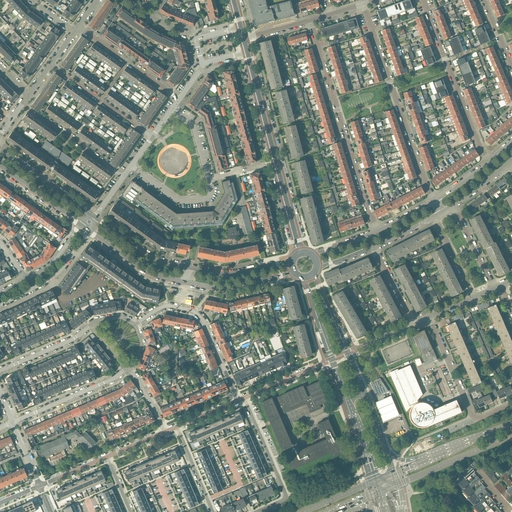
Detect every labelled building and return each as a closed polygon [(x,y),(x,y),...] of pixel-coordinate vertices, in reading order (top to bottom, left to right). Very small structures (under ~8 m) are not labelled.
[(15,9),(22,3),(18,0),(16,0),(11,5),(15,9)] [(72,0),(70,3),(78,9),(81,4),(75,0),(72,0)] [(95,31),(114,4),(111,2),(112,1),(110,0),(106,0),(88,26),(95,31)] [(203,0),(205,4),(208,15),(217,13),(217,12),(218,12),(217,10),(216,9),(215,4),(213,0),(203,0)] [(295,13),(296,13),(296,12),(294,4),(293,0),(249,0),(256,25),(270,22),(296,15),(295,13)] [(307,10),(313,8),(310,0),(307,0),(305,1),(307,10)] [(310,0),(313,8),(319,7),(319,4),(318,0),(317,0),(310,0)] [(410,0),(405,0),(402,2),(405,12),(413,8),(410,0)] [(307,10),(305,1),(294,4),(296,12),(301,11),(301,12),(307,10)] [(397,14),(405,12),(402,2),(394,5),(397,14)] [(467,11),(469,10),(476,7),(474,2),(464,6),(467,11)] [(19,13),(25,7),(22,3),(15,9),(19,13)] [(78,9),(70,3),(67,7),(67,8),(75,13),(78,9)] [(164,15),(184,23),(192,26),(194,21),(196,22),(198,21),(195,8),(186,11),(185,14),(169,8),(164,4),(159,11),(164,15)] [(502,9),(500,4),(499,4),(493,7),(495,12),(502,9)] [(67,8),(67,7),(63,5),(60,9),(64,12),(63,14),(64,14),(64,15),(65,15),(65,16),(68,18),(69,16),(71,18),(75,13),(67,8)] [(389,17),(397,14),(394,5),(385,8),(389,17)] [(23,18),(29,11),(27,9),(25,7),(19,13),(23,18)] [(469,10),(471,15),(478,12),(476,7),(469,10)] [(122,8),(116,15),(118,17),(119,16),(128,23),(127,24),(129,25),(135,17),(133,16),(132,15),(132,14),(131,14),(125,10),(124,9),(122,8)] [(385,8),(382,9),(377,11),(381,20),(389,17),(385,8)] [(436,17),(443,14),(445,14),(443,8),(433,11),(436,17)] [(505,15),(502,9),(495,12),(497,17),(501,16),(502,16),(505,15)] [(28,21),(33,14),(31,12),(29,11),(23,18),(28,21)] [(481,18),(478,12),(471,15),(469,16),(471,22),(474,21),(481,18)] [(217,13),(208,15),(207,15),(209,22),(217,20),(218,20),(219,19),(219,18),(218,17),(217,13)] [(32,25),(38,17),(33,14),(28,21),(32,25)] [(445,20),(443,14),(436,17),(438,23),(445,20)] [(417,24),(425,21),(422,16),(415,18),(417,24)] [(38,17),(32,25),(37,28),(42,21),(38,17)] [(135,17),(129,25),(131,26),(132,25),(136,29),(141,21),(139,19),(135,17)] [(356,18),(348,20),(351,30),(359,28),(356,19),(356,18)] [(481,18),(474,21),(476,26),(483,23),(481,18)] [(204,28),(207,27),(206,25),(203,26),(201,19),(198,19),(200,25),(201,28),(204,27),(204,28)] [(343,33),(351,30),(348,20),(340,23),(343,33)] [(447,25),(445,20),(438,23),(440,28),(447,25)] [(119,21),(117,24),(125,30),(127,28),(119,21)] [(141,21),(136,29),(141,32),(140,33),(142,34),(148,26),(144,23),(141,21)] [(427,27),(425,21),(417,24),(415,25),(417,31),(427,27)] [(335,35),(343,33),(340,23),(331,25),(335,35)] [(440,28),(442,34),(452,30),(450,24),(447,25),(440,28)] [(331,25),(328,26),(323,28),(323,29),(326,38),(335,35),(331,25)] [(48,26),(45,31),(49,33),(56,39),(59,34),(57,32),(59,30),(55,28),(55,29),(54,28),(53,27),(52,29),(48,26)] [(151,28),(150,28),(148,26),(142,34),(144,36),(145,35),(155,41),(155,42),(152,46),(147,42),(145,44),(153,50),(155,48),(154,47),(158,43),(157,43),(162,34),(161,34),(161,35),(159,33),(158,32),(152,29),(152,28),(151,28)] [(474,30),(477,35),(486,31),(484,26),(474,30)] [(429,32),(427,27),(417,31),(419,36),(422,35),(429,32)] [(384,36),(391,34),(389,28),(382,30),(384,36)] [(107,29),(102,36),(107,40),(113,33),(107,29)] [(452,30),(442,34),(444,39),(454,36),(452,30)] [(477,35),(479,40),(488,36),(486,31),(477,35)] [(431,38),(429,32),(422,35),(424,41),(431,38)] [(56,39),(49,33),(45,38),(53,43),(56,39)] [(118,36),(113,33),(107,40),(112,44),(118,36)] [(164,36),(162,34),(157,43),(158,43),(160,44),(160,43),(171,48),(170,49),(171,50),(171,49),(173,49),(176,41),(174,40),(174,39),(173,39),(172,39),(166,37),(166,36),(165,35),(164,36)] [(384,36),(386,42),(393,39),(391,34),(384,36)] [(362,44),(369,41),(367,35),(358,39),(360,45),(362,44)] [(88,41),(81,36),(80,36),(59,66),(58,66),(64,70),(65,69),(67,71),(88,41)] [(123,40),(118,36),(112,44),(117,47),(123,40)] [(448,40),(450,43),(450,45),(460,41),(458,36),(448,40)] [(481,45),(490,41),(491,41),(488,36),(479,40),(481,45)] [(295,43),(294,37),(287,38),(289,45),(295,43)] [(42,42),(50,47),(53,43),(45,38),(42,42)] [(424,41),(426,46),(433,44),(431,38),(424,41)] [(117,47),(120,49),(122,49),(128,40),(127,39),(125,42),(123,40),(117,47)] [(386,42),(388,48),(395,45),(393,39),(386,42)] [(122,49),(126,51),(130,45),(128,44),(130,42),(128,40),(122,49)] [(180,43),(176,41),(173,49),(171,49),(171,50),(166,57),(169,59),(173,52),(175,52),(180,51),(180,52),(185,51),(185,50),(184,50),(184,48),(183,46),(182,46),(182,43),(180,43)] [(265,58),(275,56),(271,41),(261,43),(265,58)] [(362,44),(364,50),(371,47),(369,41),(362,44)] [(450,45),(452,50),(462,46),(460,41),(450,45)] [(39,46),(47,52),(50,47),(42,42),(39,46)] [(93,44),(88,51),(92,55),(97,48),(93,44)] [(130,54),(134,48),(136,46),(134,45),(133,47),(130,45),(126,51),(130,54)] [(330,54),(337,52),(335,45),(328,48),(330,54)] [(388,48),(390,53),(397,51),(395,45),(388,48)] [(44,56),(47,52),(39,46),(36,51),(44,56)] [(430,46),(423,49),(421,50),(423,55),(432,51),(430,46)] [(452,50),(453,53),(454,55),(464,52),(462,46),(452,50)] [(485,49),(488,55),(495,52),(493,46),(485,49)] [(4,57),(11,50),(7,47),(1,53),(4,57)] [(373,53),(371,47),(364,50),(366,55),(373,53)] [(97,48),(92,55),(96,57),(101,50),(97,48)] [(130,54),(134,57),(140,49),(138,48),(136,50),(134,48),(130,54)] [(153,50),(160,55),(164,58),(166,56),(155,48),(153,50)] [(306,57),(314,54),(312,48),(305,50),(306,57)] [(134,57),(138,60),(142,54),(140,52),(141,50),(140,49),(134,57)] [(13,56),(15,54),(11,50),(4,57),(11,64),(15,58),(13,56)] [(96,57),(100,60),(105,53),(101,50),(96,57)] [(33,55),(40,60),(44,56),(36,51),(33,55)] [(178,63),(187,60),(185,51),(180,52),(180,51),(175,52),(173,52),(169,59),(170,60),(173,62),(178,63)] [(399,56),(397,51),(390,53),(392,59),(399,56)] [(423,55),(424,60),(434,57),(432,51),(423,55)] [(330,54),(331,60),(339,57),(337,52),(330,54)] [(498,58),(495,52),(488,55),(490,61),(498,58)] [(100,60),(105,63),(110,56),(105,53),(100,60)] [(138,60),(141,63),(147,54),(146,53),(144,55),(142,54),(138,60)] [(375,58),(373,53),(366,55),(368,61),(375,58)] [(77,64),(84,55),(82,54),(76,63),(77,64)] [(147,54),(141,63),(141,65),(144,67),(150,59),(148,58),(149,56),(147,54)] [(30,59),(37,65),(40,61),(40,60),(33,55),(30,59)] [(105,63),(109,66),(114,59),(110,56),(105,63)] [(279,71),(275,56),(265,58),(269,74),(279,71)] [(392,59),(394,64),(401,62),(399,56),(392,59)] [(426,66),(429,64),(435,62),(436,62),(435,60),(434,57),(424,60),(426,66)] [(456,60),(458,66),(468,62),(466,57),(457,60),(456,60)] [(377,64),(375,58),(368,61),(366,62),(367,67),(377,64)] [(500,63),(498,58),(490,61),(493,66),(500,63)] [(27,64),(34,69),(37,65),(30,59),(27,64)] [(109,66),(113,69),(118,62),(114,59),(109,66)] [(144,67),(149,70),(155,63),(150,59),(144,67)] [(185,72),(188,68),(187,65),(188,65),(187,60),(178,63),(179,65),(177,67),(181,70),(181,69),(185,72)] [(117,73),(122,65),(118,62),(113,69),(117,73)] [(333,65),(335,71),(345,68),(343,62),(341,63),(333,65)] [(394,64),(396,70),(403,67),(401,62),(394,64)] [(470,67),(468,62),(458,66),(460,71),(470,67)] [(149,70),(154,74),(160,67),(155,63),(149,70)] [(502,68),(500,63),(493,66),(495,71),(502,68)] [(23,68),(31,74),(31,73),(34,69),(27,64),(24,68),(23,68)] [(379,69),(377,64),(367,67),(369,73),(372,72),(379,69)] [(23,68),(24,68),(20,65),(16,70),(20,73),(19,74),(20,75),(21,76),(24,78),(25,77),(28,78),(31,74),(23,68)] [(82,69),(77,66),(72,73),(77,76),(82,69)] [(317,66),(310,68),(307,69),(309,74),(319,71),(317,66)] [(154,74),(160,78),(165,70),(160,67),(154,74)] [(181,77),(185,72),(181,69),(181,70),(177,67),(174,72),(181,77)] [(405,74),(403,67),(396,70),(398,76),(402,74),(402,75),(405,74)] [(472,72),(470,67),(460,71),(462,76),(472,72)] [(126,68),(121,75),(125,78),(130,71),(126,68)] [(335,71),(337,76),(344,74),(347,73),(345,68),(335,71)] [(504,74),(502,68),(495,71),(497,77),(504,74)] [(86,72),(82,69),(77,76),(81,79),(86,72)] [(372,72),(374,77),(381,75),(379,69),(372,72)] [(222,73),(224,79),(234,76),(233,72),(233,71),(232,70),(230,70),(230,71),(222,73)] [(38,112),(40,109),(62,78),(60,77),(61,76),(55,71),(54,72),(29,106),(38,112)] [(125,78),(129,81),(134,74),(130,71),(125,78)] [(279,71),(269,74),(273,89),(283,86),(279,71)] [(81,79),(85,82),(90,75),(86,72),(81,79)] [(177,83),(181,77),(174,72),(170,77),(174,79),(173,80),(177,83)] [(474,77),(472,72),(462,76),(464,81),(474,77)] [(177,83),(173,80),(174,79),(170,77),(168,75),(166,73),(165,73),(161,79),(166,82),(173,87),(174,87),(177,83)] [(310,82),(318,79),(316,73),(309,76),(310,82)] [(129,81),(133,84),(138,77),(134,74),(129,81)] [(507,79),(504,74),(497,77),(500,82),(507,79)] [(85,82),(89,85),(94,78),(90,75),(85,82)] [(374,77),(376,84),(379,83),(379,82),(383,81),(381,75),(374,77)] [(211,79),(210,77),(208,76),(206,76),(201,84),(208,89),(208,88),(209,89),(215,93),(216,91),(215,86),(213,85),(212,83),(209,80),(211,79)] [(224,79),(230,99),(239,96),(238,93),(239,92),(238,90),(237,90),(235,80),(235,79),(235,77),(234,77),(234,76),(224,79)] [(133,84),(137,87),(142,80),(138,77),(133,84)] [(466,86),(471,84),(476,82),(474,77),(464,81),(466,86)] [(89,85),(93,88),(98,81),(94,78),(89,85)] [(310,82),(312,87),(320,85),(318,79),(310,82)] [(443,79),(436,82),(433,83),(435,88),(445,84),(443,79)] [(507,79),(500,82),(497,83),(499,89),(509,85),(507,79)] [(137,87),(141,90),(147,83),(142,80),(137,87)] [(347,85),(346,80),(338,82),(340,88),(347,85)] [(93,88),(97,91),(102,84),(98,81),(93,88)] [(65,83),(60,90),(63,91),(65,93),(70,86),(65,83)] [(141,90),(146,93),(151,86),(147,83),(141,90)] [(97,91),(102,94),(107,87),(102,84),(97,91)] [(209,89),(208,89),(201,84),(198,88),(201,91),(204,94),(207,91),(208,91),(209,89)] [(446,88),(445,84),(435,88),(437,93),(446,90),(445,88),(446,88)] [(4,95),(11,89),(7,85),(0,92),(4,95)] [(312,87),(314,93),(321,91),(320,85),(312,87)] [(499,89),(502,94),(511,90),(509,85),(499,89)] [(65,93),(69,96),(74,89),(70,86),(65,93)] [(150,96),(155,89),(151,86),(146,93),(150,96)] [(464,90),(466,96),(473,93),(471,87),(464,90)] [(201,99),(204,94),(201,91),(198,88),(194,94),(201,99)] [(437,93),(434,94),(436,99),(449,95),(446,88),(445,88),(446,90),(437,93)] [(7,99),(15,92),(14,92),(11,89),(4,95),(7,99)] [(78,92),(74,89),(69,96),(73,99),(78,92)] [(110,89),(105,96),(109,99),(114,93),(110,89)] [(406,99),(413,96),(416,96),(413,89),(408,91),(408,92),(404,93),(406,99)] [(280,108),(290,105),(286,90),(276,93),(280,108)] [(502,94),(504,100),(511,96),(511,91),(511,90),(502,94)] [(15,92),(7,99),(11,103),(12,102),(13,101),(14,101),(17,99),(16,98),(18,96),(18,95),(15,92)] [(48,102),(50,103),(57,93),(55,92),(48,102)] [(73,99),(77,102),(82,95),(78,92),(73,99)] [(168,98),(160,92),(139,122),(141,123),(140,124),(146,129),(146,128),(159,110),(168,98)] [(466,96),(468,101),(478,98),(476,92),(473,93),(466,96)] [(118,96),(114,93),(109,99),(113,102),(118,96)] [(194,94),(190,99),(193,102),(194,101),(197,104),(201,99),(194,94)] [(455,100),(453,94),(443,98),(445,104),(455,100)] [(86,98),(82,95),(77,102),(81,105),(86,98)] [(123,99),(118,96),(113,102),(118,105),(123,99)] [(230,99),(235,119),(244,116),(243,113),(244,112),(243,110),(242,110),(239,96),(230,99)] [(415,102),(413,96),(406,99),(408,105),(415,102)] [(90,101),(86,98),(81,105),(85,108),(90,101)] [(480,103),(478,98),(468,101),(470,107),(480,103)] [(118,105),(122,108),(127,101),(123,99),(118,105)] [(187,105),(194,110),(196,108),(195,107),(197,104),(194,101),(193,102),(190,99),(187,103),(187,105)] [(457,106),(455,100),(445,104),(447,110),(457,106)] [(90,111),(95,104),(90,101),(85,108),(90,111)] [(122,108),(126,111),(131,104),(127,101),(122,108)] [(327,108),(325,102),(317,104),(319,110),(327,108)] [(417,108),(415,102),(408,105),(410,111),(417,108)] [(470,107),(472,112),(482,109),(480,103),(470,107)] [(54,107),(50,104),(45,111),(49,114),(54,107)] [(126,111),(130,114),(135,107),(131,104),(126,111)] [(290,105),(280,108),(284,123),(294,121),(290,105)] [(98,106),(93,113),(97,116),(102,109),(98,106)] [(198,113),(202,116),(206,110),(208,107),(206,106),(205,108),(202,107),(198,113)] [(459,111),(457,106),(447,110),(450,115),(459,111)] [(49,114),(53,117),(58,110),(54,107),(49,114)] [(139,111),(135,107),(130,114),(135,118),(139,111)] [(410,111),(412,116),(419,113),(417,108),(410,111)] [(97,116),(102,119),(107,112),(102,109),(97,116)] [(389,110),(386,111),(388,118),(395,115),(393,109),(389,111),(389,110)] [(474,118),(482,115),(484,114),(482,109),(472,112),(474,118)] [(63,113),(58,110),(53,117),(58,120),(63,113)] [(204,119),(211,117),(210,112),(206,110),(202,116),(204,117),(204,119)] [(22,120),(40,133),(51,141),(53,139),(54,139),(58,134),(58,133),(40,120),(27,111),(27,113),(22,120)] [(450,115),(452,121),(461,117),(459,111),(450,115)] [(111,115),(107,112),(102,119),(106,122),(111,115)] [(67,116),(63,113),(58,120),(62,123),(67,116)] [(412,116),(414,122),(424,118),(422,113),(419,113),(412,116)] [(115,118),(111,115),(106,122),(110,125),(115,118)] [(397,121),(395,115),(388,118),(390,123),(397,121)] [(484,121),(482,115),(474,118),(477,123),(484,121)] [(62,123),(66,126),(71,119),(67,116),(62,123)] [(237,139),(250,136),(249,136),(246,122),(246,121),(246,119),(245,119),(244,116),(235,119),(240,138),(237,139)] [(463,122),(461,117),(452,121),(454,126),(463,122)] [(119,121),(115,118),(110,125),(114,128),(119,121)] [(414,122),(416,127),(425,124),(424,118),(414,122)] [(66,126),(70,129),(75,122),(71,119),(66,126)] [(363,126),(360,119),(355,120),(355,121),(351,122),(353,129),(363,126)] [(508,130),(511,126),(511,124),(507,120),(503,124),(508,130)] [(123,124),(119,121),(114,128),(118,131),(123,124)] [(399,126),(397,121),(390,123),(392,129),(399,126)] [(484,121),(477,123),(479,129),(486,126),(484,121)] [(74,132),(79,125),(75,122),(70,129),(74,132)] [(466,128),(463,122),(454,126),(456,132),(466,128)] [(118,131),(123,134),(128,127),(123,124),(118,131)] [(416,127),(418,133),(425,130),(427,129),(425,124),(416,127)] [(504,134),(508,130),(503,124),(499,128),(504,134)] [(300,140),(296,125),(286,128),(290,143),(300,140)] [(214,126),(207,128),(208,134),(217,132),(215,126),(214,126)] [(353,129),(354,134),(364,131),(363,126),(353,129)] [(401,132),(399,126),(392,129),(394,135),(401,132)] [(83,128),(77,135),(82,138),(87,131),(83,128)] [(468,133),(466,128),(456,132),(458,137),(460,136),(468,133)] [(499,138),(504,134),(499,128),(494,132),(499,138)] [(23,134),(30,139),(32,136),(28,133),(30,131),(26,129),(25,131),(25,132),(23,134)] [(133,129),(109,163),(117,169),(126,156),(142,134),(136,130),(135,131),(133,129)] [(425,130),(418,133),(420,138),(427,136),(425,130)] [(82,138),(86,141),(91,134),(87,131),(82,138)] [(354,134),(356,140),(366,137),(364,131),(354,134)] [(34,158),(40,162),(46,167),(58,176),(93,201),(98,194),(95,192),(65,170),(45,156),(23,140),(25,136),(23,135),(21,138),(12,132),(7,139),(13,143),(13,145),(17,148),(18,146),(30,155),(29,156),(33,159),(34,158)] [(219,138),(217,132),(208,134),(210,140),(219,138)] [(403,138),(401,132),(394,135),(396,140),(403,138)] [(494,132),(490,136),(495,142),(499,138),(494,132)] [(460,136),(463,141),(470,139),(468,133),(460,136)] [(86,141),(90,144),(95,137),(91,134),(86,141)] [(250,136),(237,139),(239,145),(242,145),(246,158),(254,156),(255,155),(255,154),(255,152),(254,152),(251,142),(252,141),(251,139),(250,139),(250,136)] [(328,138),(325,139),(327,144),(327,145),(330,144),(337,142),(335,136),(328,138)] [(427,136),(420,138),(421,144),(429,141),(427,136)] [(495,142),(490,136),(486,140),(491,146),(495,142)] [(90,144),(94,147),(99,140),(95,137),(90,144)] [(356,140),(358,146),(368,143),(366,137),(356,140)] [(210,140),(212,147),(220,144),(219,138),(210,140)] [(405,143),(403,138),(396,140),(398,146),(405,143)] [(123,140),(121,139),(114,149),(116,150),(123,140)] [(94,147),(98,150),(103,143),(99,140),(94,147)] [(300,140),(290,143),(294,159),(304,156),(300,140)] [(72,160),(49,143),(49,144),(45,141),(41,147),(42,148),(40,149),(46,154),(45,156),(65,170),(72,160)] [(335,150),(343,148),(341,142),(333,144),(335,150)] [(108,146),(103,143),(98,150),(103,153),(108,146)] [(358,146),(360,151),(367,149),(369,148),(368,143),(358,146)] [(407,149),(405,143),(398,146),(400,151),(407,149)] [(222,150),(220,144),(212,147),(213,152),(222,150)] [(421,154),(429,151),(431,151),(429,145),(419,148),(421,154)] [(112,149),(108,146),(103,153),(107,156),(112,149)] [(344,154),(343,148),(335,150),(332,151),(334,157),(337,156),(344,154)] [(369,155),(367,149),(360,151),(361,157),(369,155)] [(409,154),(407,149),(400,151),(402,157),(409,154)] [(475,149),(470,153),(474,159),(479,156),(475,149)] [(213,152),(215,158),(223,156),(222,150),(213,152)] [(421,154),(423,159),(431,157),(429,151),(421,154)] [(82,153),(77,160),(82,163),(87,156),(82,153)] [(470,153),(465,156),(469,162),(474,159),(470,153)] [(361,157),(363,163),(373,160),(371,154),(369,155),(361,157)] [(411,160),(409,154),(402,157),(404,162),(411,160)] [(82,163),(86,166),(91,159),(87,156),(82,163)] [(244,158),(246,164),(254,162),(255,162),(256,162),(256,161),(256,160),(255,160),(254,156),(246,158),(244,158)] [(465,166),(469,162),(465,156),(460,160),(465,166)] [(423,159),(425,165),(433,163),(431,157),(423,159)] [(86,166),(90,169),(95,162),(91,159),(86,166)] [(339,161),(340,167),(348,165),(346,159),(339,161)] [(299,178),(309,176),(305,160),(295,163),(299,178)] [(373,160),(363,163),(365,168),(375,165),(373,160)] [(413,165),(411,160),(404,162),(401,163),(403,169),(413,165)] [(460,169),(465,166),(460,160),(455,163),(460,169)] [(99,165),(95,162),(90,169),(94,172),(99,165)] [(433,163),(425,165),(427,171),(435,168),(433,163)] [(455,173),(460,169),(455,163),(450,166),(455,173)] [(94,172),(98,175),(103,168),(99,165),(94,172)] [(348,165),(340,167),(337,168),(339,174),(342,173),(350,170),(348,165)] [(415,171),(413,165),(403,169),(405,174),(408,174),(415,171)] [(450,176),(455,173),(450,166),(446,170),(450,176)] [(98,175),(102,178),(107,171),(103,168),(98,175)] [(364,178),(374,175),(372,169),(362,172),(364,178)] [(445,180),(450,176),(446,170),(441,173),(445,180)] [(104,184),(112,174),(107,171),(102,178),(104,179),(101,182),(104,184)] [(408,174),(410,179),(417,177),(415,171),(408,174)] [(250,174),(255,194),(264,192),(264,189),(264,188),(264,186),(263,186),(260,174),(260,173),(260,172),(259,172),(258,172),(257,172),(250,174)] [(440,183),(445,180),(441,173),(436,176),(440,183)] [(364,178),(366,184),(376,181),(374,175),(364,178)] [(309,176),(299,178),(303,194),(313,191),(309,176)] [(344,178),(346,184),(353,182),(351,176),(344,178)] [(440,183),(436,176),(431,180),(436,186),(440,183)] [(508,183),(505,178),(496,185),(500,189),(508,183)] [(144,190),(144,189),(131,180),(120,196),(125,199),(132,204),(136,198),(137,199),(144,190)] [(224,193),(213,210),(212,211),(176,214),(144,190),(137,199),(172,225),(219,222),(234,199),(229,180),(226,181),(221,182),(224,193)] [(366,184),(368,190),(378,187),(376,181),(366,184)] [(346,184),(347,190),(355,187),(353,182),(346,184)] [(500,189),(496,185),(488,192),(491,196),(500,189)] [(421,186),(416,189),(419,196),(425,193),(421,186)] [(356,193),(355,187),(347,190),(344,191),(346,196),(356,193)] [(368,190),(370,195),(377,193),(379,192),(378,187),(368,190)] [(2,196),(6,199),(12,192),(9,190),(10,189),(7,188),(2,196)] [(416,189),(411,192),(414,199),(419,196),(416,189)] [(17,194),(14,193),(12,192),(6,199),(11,202),(17,194)] [(255,194),(251,195),(253,201),(246,203),(248,210),(250,217),(252,216),(250,208),(254,207),(255,210),(259,209),(260,214),(269,212),(269,209),(269,208),(269,206),(268,205),(264,192),(255,194)] [(411,192),(405,195),(409,202),(414,199),(411,192)] [(358,199),(356,193),(346,196),(348,202),(351,201),(358,199)] [(19,196),(17,194),(11,202),(16,206),(21,199),(19,197),(19,196)] [(484,194),(475,201),(479,205),(487,199),(484,194)] [(404,204),(409,202),(405,195),(400,197),(404,204)] [(306,214),(316,211),(312,196),(302,199),(306,214)] [(400,197),(395,200),(399,207),(404,204),(400,197)] [(25,200),(24,200),(23,200),(21,199),(16,206),(20,209),(26,202),(25,201),(25,200)] [(393,210),(399,207),(395,200),(390,203),(389,201),(393,210)] [(134,209),(123,201),(121,203),(132,212),(134,209)] [(388,212),(393,210),(389,201),(384,204),(388,212)] [(466,207),(470,212),(479,205),(475,201),(466,207)] [(29,203),(28,202),(27,203),(26,203),(21,210),(26,213),(31,206),(29,204),(29,203)] [(383,215),(388,212),(384,204),(383,204),(384,206),(379,208),(383,215)] [(162,249),(176,252),(178,244),(164,241),(114,205),(109,212),(162,249)] [(26,213),(30,216),(36,208),(34,207),(33,207),(31,206),(26,213)] [(30,216),(35,220),(40,213),(38,211),(38,210),(36,208),(30,216)] [(377,218),(383,215),(379,208),(374,211),(377,218)] [(149,220),(136,211),(134,213),(139,217),(137,220),(140,222),(142,219),(148,223),(149,220)] [(306,214),(310,229),(320,227),(316,211),(306,214)] [(260,214),(266,234),(275,231),(271,218),(272,217),(271,215),(270,214),(269,212),(260,214)] [(35,220),(39,223),(45,215),(43,213),(42,214),(40,213),(35,220)] [(39,223),(40,223),(44,226),(49,219),(47,217),(47,216),(45,215),(39,223)] [(355,217),(359,226),(365,224),(362,215),(355,217)] [(477,234),(487,230),(480,215),(470,220),(477,234)] [(355,217),(350,219),(352,228),(359,226),(355,217)] [(49,219),(44,226),(49,229),(54,222),(52,220),(51,220),(49,219)] [(347,230),(352,228),(350,219),(344,221),(347,230)] [(347,230),(344,221),(337,223),(341,232),(347,230)] [(1,228),(4,231),(9,224),(8,223),(8,224),(5,222),(1,228)] [(49,229),(53,233),(58,226),(56,224),(56,223),(54,222),(49,229)] [(4,231),(8,233),(13,226),(14,226),(10,223),(9,224),(4,231)] [(163,230),(153,223),(151,225),(161,232),(163,230)] [(13,226),(8,233),(12,236),(17,230),(18,228),(15,225),(14,227),(13,226)] [(53,233),(58,236),(63,228),(61,226),(60,227),(58,226),(53,233)] [(239,236),(238,231),(236,232),(235,227),(227,229),(228,234),(226,234),(227,239),(232,238),(232,239),(235,239),(235,237),(239,236)] [(320,227),(310,229),(314,244),(324,242),(320,227)] [(61,240),(68,231),(63,228),(58,236),(60,238),(59,239),(61,240)] [(416,237),(420,246),(434,239),(430,230),(416,237)] [(493,244),(493,243),(487,230),(477,234),(484,248),(486,247),(493,244)] [(267,241),(276,238),(277,237),(276,235),(275,235),(275,232),(266,235),(267,241)] [(35,233),(32,237),(30,240),(32,242),(29,245),(31,247),(39,235),(35,233)] [(8,242),(11,246),(20,240),(17,236),(8,242)] [(406,253),(420,246),(416,237),(402,244),(406,253)] [(20,240),(11,246),(14,250),(21,245),(22,244),(23,243),(24,242),(21,238),(20,240)] [(267,241),(269,246),(278,244),(278,243),(278,241),(277,241),(276,238),(267,241)] [(52,253),(56,248),(48,243),(45,247),(52,253)] [(486,247),(493,261),(502,257),(495,243),(493,243),(493,244),(486,247)] [(14,250),(16,254),(23,249),(25,248),(22,244),(21,245),(14,250)] [(188,251),(189,246),(178,244),(176,252),(185,254),(185,250),(188,251)] [(278,244),(269,246),(270,252),(276,250),(276,251),(279,250),(279,249),(280,249),(279,246),(278,246),(278,244)] [(406,253),(402,244),(388,251),(392,260),(406,253)] [(19,258),(24,255),(25,254),(28,252),(27,252),(30,248),(26,246),(25,248),(23,249),(16,254),(19,258)] [(159,294),(159,290),(145,287),(88,246),(80,257),(81,257),(91,266),(96,269),(96,268),(108,277),(107,277),(108,277),(119,285),(119,286),(120,285),(131,294),(140,300),(142,300),(142,301),(143,300),(157,303),(158,296),(159,296),(159,294)] [(257,246),(251,247),(241,249),(243,258),(249,256),(249,257),(252,256),(258,255),(257,247),(257,246)] [(45,247),(42,252),(49,257),(52,253),(45,247)] [(199,247),(197,257),(203,258),(206,259),(206,258),(212,259),(214,250),(199,247)] [(241,249),(226,252),(228,261),(234,260),(235,260),(237,259),(243,258),(241,249)] [(439,268),(448,263),(441,249),(432,253),(439,268)] [(228,261),(226,252),(224,253),(224,252),(214,250),(212,259),(218,261),(221,262),(221,261),(224,262),(228,261)] [(47,261),(49,257),(42,252),(42,253),(40,255),(44,262),(47,261)] [(29,270),(31,269),(27,261),(25,258),(26,257),(24,255),(19,258),(27,270),(28,270),(28,271),(29,270)] [(40,255),(38,256),(38,255),(35,257),(40,265),(44,262),(40,255)] [(36,267),(40,265),(35,257),(33,258),(31,259),(36,267)] [(76,263),(59,286),(70,294),(77,284),(78,285),(79,283),(81,280),(80,280),(85,273),(86,273),(88,271),(91,266),(81,257),(77,263),(76,262),(76,263)] [(502,257),(493,261),(500,275),(509,271),(502,257)] [(354,264),(358,274),(373,268),(372,268),(369,258),(354,264)] [(31,269),(36,267),(31,259),(29,260),(27,261),(31,269)] [(455,277),(448,263),(439,268),(446,282),(455,277)] [(354,264),(340,271),(344,280),(358,274),(354,264)] [(403,283),(412,279),(404,265),(395,269),(403,283)] [(372,268),(373,268),(374,272),(361,277),(362,279),(378,273),(375,267),(372,268)] [(344,280),(340,271),(339,269),(325,275),(328,284),(343,278),(344,280)] [(6,281),(13,277),(11,274),(10,275),(7,270),(2,273),(6,281)] [(387,290),(379,276),(370,280),(378,294),(387,290)] [(455,277),(446,282),(453,296),(462,291),(455,277)] [(403,283),(410,297),(419,293),(412,279),(403,283)] [(287,304),(297,301),(293,286),(283,288),(287,304)] [(52,290),(47,293),(51,301),(56,298),(52,290)] [(378,294),(383,304),(385,308),(394,303),(387,290),(378,294)] [(338,304),(342,310),(351,305),(342,291),(334,296),(338,304)] [(46,303),(51,301),(47,293),(42,295),(46,303)] [(410,297),(414,304),(418,311),(427,306),(426,304),(419,293),(410,297)] [(271,305),(268,294),(266,295),(265,294),(263,294),(263,295),(265,304),(268,303),(268,306),(271,305)] [(37,297),(40,303),(41,305),(46,303),(42,295),(37,298),(37,297)] [(37,297),(32,300),(36,308),(41,305),(40,303),(37,297)] [(247,308),(253,307),(252,298),(248,299),(248,298),(245,298),(245,299),(246,304),(247,308)] [(216,301),(206,299),(206,300),(205,300),(205,303),(204,302),(202,304),(202,305),(202,306),(202,309),(204,309),(203,310),(208,311),(209,310),(214,311),(216,302),(216,301)] [(31,310),(36,308),(32,300),(27,302),(31,310)] [(287,304),(291,319),(301,316),(297,304),(297,301),(287,304)] [(477,306),(480,312),(488,308),(492,306),(490,301),(482,304),(477,306)] [(27,302),(22,305),(26,312),(31,310),(27,302)] [(124,311),(129,314),(134,306),(129,303),(124,311)] [(401,317),(394,303),(385,308),(392,322),(401,317)] [(493,306),(492,306),(488,308),(494,323),(503,320),(496,305),(497,305),(496,304),(493,306)] [(22,305),(18,307),(21,315),(26,312),(22,305)] [(358,318),(351,305),(342,310),(346,317),(349,323),(358,318)] [(134,306),(129,314),(134,316),(138,309),(134,306)] [(16,317),(21,315),(18,307),(13,309),(16,317)] [(11,319),(16,317),(13,309),(8,311),(11,319)] [(86,309),(81,313),(87,319),(91,316),(89,313),(90,312),(88,309),(87,310),(86,309)] [(3,313),(7,324),(12,322),(11,319),(8,311),(3,313)] [(82,323),(87,319),(81,313),(77,316),(82,323)] [(464,319),(462,313),(449,318),(451,324),(456,322),(458,326),(466,323),(464,318),(464,319)] [(77,316),(73,319),(78,326),(82,323),(77,316)] [(358,318),(349,323),(358,337),(366,332),(358,318)] [(73,319),(68,323),(74,329),(78,326),(73,319)] [(188,320),(187,320),(185,328),(191,330),(192,327),(195,328),(196,322),(193,322),(193,321),(191,321),(191,320),(188,319),(188,320)] [(158,329),(158,328),(155,320),(150,322),(153,329),(154,330),(155,332),(155,333),(159,332),(158,329)] [(509,334),(506,328),(503,320),(494,323),(501,338),(509,334)] [(218,321),(210,324),(212,330),(220,326),(219,324),(218,321)] [(448,326),(451,334),(454,341),(462,337),(456,322),(451,324),(447,326),(448,326)] [(59,333),(63,331),(64,331),(61,326),(60,323),(55,325),(59,333)] [(63,331),(64,334),(70,331),(66,323),(61,326),(64,331),(63,331)] [(297,342),(307,339),(302,324),(293,327),(297,342)] [(55,325),(50,328),(54,335),(59,333),(55,325)] [(212,330),(215,335),(222,332),(220,326),(212,330)] [(50,328),(45,330),(49,338),(54,335),(50,328)] [(203,334),(201,329),(193,332),(196,338),(203,334)] [(45,330),(40,332),(44,340),(49,338),(45,330)] [(416,343),(421,355),(424,363),(432,359),(433,362),(437,360),(433,350),(425,330),(412,335),(412,336),(409,337),(412,344),(416,343)] [(39,342),(40,342),(44,340),(40,332),(35,334),(39,342)] [(144,336),(146,340),(154,337),(153,337),(152,335),(155,334),(155,333),(155,332),(144,336)] [(215,335),(217,340),(225,337),(222,332),(215,335)] [(35,334),(30,336),(34,344),(39,342),(35,334)] [(196,338),(198,343),(206,340),(203,334),(196,338)] [(501,338),(505,347),(507,353),(511,350),(511,341),(509,334),(501,338)] [(29,346),(34,344),(30,336),(25,338),(29,346)] [(146,340),(147,345),(150,344),(151,346),(156,345),(154,340),(155,340),(154,337),(146,340)] [(217,340),(217,341),(219,346),(227,342),(225,337),(217,340)] [(454,341),(457,347),(460,355),(469,352),(462,337),(454,341)] [(24,348),(29,346),(25,338),(20,340),(24,348)] [(307,339),(297,342),(301,357),(311,355),(307,339)] [(19,350),(24,348),(20,340),(15,343),(16,345),(19,350)] [(84,346),(88,350),(95,345),(95,344),(91,340),(88,343),(87,341),(85,343),(86,345),(84,346)] [(198,343),(200,348),(208,345),(206,340),(198,343)] [(219,346),(222,351),(229,348),(227,342),(219,346)] [(88,350),(91,354),(100,347),(97,343),(95,344),(95,345),(88,350)] [(16,345),(11,347),(15,355),(20,353),(19,350),(16,345)] [(200,348),(203,354),(210,350),(208,345),(200,348)] [(71,348),(72,351),(74,356),(75,356),(80,354),(76,346),(71,348)] [(147,346),(145,350),(156,356),(157,353),(156,353),(157,351),(154,349),(147,346)] [(91,354),(95,358),(103,351),(100,347),(91,354)] [(222,351),(224,356),(232,353),(229,348),(222,351)] [(286,350),(289,356),(297,352),(296,351),(293,352),(291,348),(286,350)] [(145,350),(143,354),(154,360),(156,356),(145,350)] [(203,354),(205,359),(213,356),(210,350),(203,354)] [(72,351),(67,353),(70,361),(76,358),(75,356),(74,356),(72,351)] [(107,355),(103,351),(95,358),(98,362),(107,355)] [(224,356),(226,362),(236,357),(234,352),(232,353),(224,356)] [(460,355),(463,362),(467,370),(475,367),(469,352),(460,355)] [(65,363),(70,361),(67,353),(62,355),(65,363)] [(282,353),(276,355),(281,366),(281,367),(282,367),(283,366),(286,365),(286,364),(287,363),(282,353)] [(143,354),(141,359),(149,363),(152,364),(153,364),(154,360),(143,354)] [(60,365),(65,363),(62,355),(57,357),(60,365)] [(98,362),(102,367),(108,361),(109,361),(111,360),(107,355),(98,362)] [(271,357),(275,368),(276,368),(279,367),(281,366),(276,355),(271,357)] [(205,359),(207,364),(215,361),(213,356),(205,359)] [(55,367),(60,365),(57,357),(52,359),(55,367)] [(265,360),(266,361),(270,371),(270,370),(272,370),(275,368),(271,357),(265,360)] [(51,369),(55,367),(52,359),(47,361),(51,369)] [(141,359),(139,363),(147,367),(146,366),(147,364),(148,365),(149,363),(141,359)] [(46,371),(51,369),(47,361),(42,363),(46,371)] [(102,367),(105,371),(107,370),(108,371),(110,369),(109,368),(112,366),(109,361),(108,361),(102,367)] [(207,364),(210,370),(217,367),(215,361),(207,364)] [(264,362),(261,364),(265,373),(268,371),(270,371),(266,361),(264,362)] [(260,362),(254,364),(259,375),(261,374),(264,373),(265,373),(261,364),(261,363),(260,362)] [(42,363),(37,366),(41,373),(46,371),(42,363)] [(254,364),(249,367),(253,377),(257,376),(259,375),(254,364)] [(406,412),(411,407),(412,408),(412,409),(411,410),(411,411),(411,412),(410,413),(410,414),(410,415),(410,416),(411,417),(411,418),(411,419),(412,420),(412,421),(413,422),(414,423),(414,424),(415,424),(416,425),(417,426),(418,426),(419,426),(420,427),(421,427),(422,427),(423,427),(424,427),(425,427),(426,426),(427,426),(428,427),(462,412),(457,400),(455,401),(434,409),(433,409),(433,408),(432,407),(432,406),(431,405),(430,405),(429,404),(428,403),(427,403),(426,403),(425,402),(424,402),(423,402),(422,402),(421,402),(420,402),(419,403),(418,403),(417,400),(423,395),(410,365),(398,370),(398,369),(389,373),(406,412)] [(37,366),(32,368),(36,376),(41,373),(37,366)] [(174,372),(169,375),(170,376),(175,373),(177,371),(177,366),(173,369),(174,372)] [(28,370),(27,367),(21,370),(25,378),(30,376),(30,375),(27,370),(28,370)] [(249,367),(243,369),(248,380),(250,379),(253,377),(249,367)] [(481,382),(479,376),(475,367),(467,370),(473,385),(473,386),(476,384),(476,385),(477,384),(481,382)] [(36,376),(32,368),(28,370),(27,370),(30,375),(30,376),(31,378),(36,376)] [(220,373),(218,368),(210,371),(212,377),(220,373)] [(243,369),(238,371),(243,382),(246,381),(248,380),(243,369)] [(85,381),(90,378),(87,373),(88,373),(87,370),(81,373),(85,381)] [(141,376),(143,380),(144,381),(150,377),(149,375),(153,373),(152,370),(152,371),(148,373),(141,376)] [(90,378),(91,381),(96,378),(93,371),(88,373),(87,373),(90,378)] [(238,371),(232,374),(233,376),(233,377),(234,379),(234,380),(237,385),(237,384),(238,385),(241,384),(242,383),(243,383),(243,382),(238,371)] [(81,373),(76,375),(80,383),(85,381),(81,373)] [(8,384),(16,381),(14,375),(6,379),(8,384)] [(76,375),(72,377),(75,385),(80,383),(76,375)] [(144,381),(146,385),(157,378),(156,376),(152,379),(150,377),(144,381)] [(72,377),(67,379),(70,387),(75,385),(72,377)] [(146,385),(148,388),(149,389),(155,385),(161,381),(159,377),(157,378),(146,385)] [(389,391),(382,381),(380,378),(371,383),(377,396),(388,391),(389,391)] [(67,379),(62,381),(65,389),(70,387),(67,379)] [(131,380),(126,384),(131,390),(132,391),(134,389),(137,394),(135,395),(138,399),(142,397),(136,388),(134,383),(131,380)] [(18,386),(16,381),(8,384),(6,385),(8,390),(18,386)] [(62,381),(57,383),(60,392),(65,389),(62,381)] [(227,389),(223,381),(215,384),(219,393),(219,392),(220,393),(222,392),(222,391),(227,389)] [(319,405),(321,404),(327,401),(318,381),(307,386),(307,387),(304,388),(302,386),(282,394),(283,395),(272,400),(271,398),(261,402),(263,408),(263,407),(281,449),(284,448),(287,456),(286,457),(291,469),(298,466),(305,463),(305,462),(310,460),(310,461),(310,460),(317,458),(317,457),(324,455),(324,454),(331,452),(333,456),(341,452),(342,452),(336,440),(335,441),(333,437),(335,436),(327,419),(327,420),(318,424),(318,423),(317,423),(321,431),(323,431),(326,439),(299,451),(296,443),(293,444),(291,444),(273,403),(278,401),(282,412),(305,402),(310,413),(321,408),(319,405)] [(57,383),(52,385),(55,393),(60,391),(60,392),(57,383)] [(123,387),(128,392),(129,394),(133,392),(132,391),(131,390),(126,384),(123,387)] [(215,384),(207,388),(211,396),(212,396),(214,395),(219,393),(215,384)] [(50,395),(55,393),(52,385),(47,388),(50,395)] [(149,389),(151,393),(160,388),(159,385),(156,387),(155,385),(149,389)] [(20,391),(18,386),(8,390),(10,395),(20,391)] [(120,389),(123,396),(124,395),(128,392),(123,387),(120,389)] [(45,398),(50,395),(47,388),(42,390),(45,398)] [(151,393),(153,397),(160,393),(159,391),(161,390),(160,388),(151,393)] [(207,388),(199,391),(203,399),(204,399),(204,400),(206,399),(206,398),(211,396),(207,388)] [(507,396),(504,389),(497,392),(500,399),(507,396)] [(42,390),(37,392),(38,394),(40,400),(45,398),(42,390)] [(10,395),(12,400),(23,396),(20,391),(10,395)] [(199,391),(192,394),(195,403),(198,402),(198,401),(203,399),(199,391)] [(33,396),(36,404),(41,402),(40,400),(38,394),(33,396)] [(184,398),(187,406),(192,404),(193,404),(195,403),(192,394),(184,398)] [(378,396),(380,400),(376,402),(384,422),(388,420),(400,416),(391,395),(385,398),(384,394),(378,396)] [(483,398),(486,404),(486,405),(493,402),(490,395),(483,398)] [(15,405),(17,404),(25,400),(23,396),(12,400),(15,405)] [(102,405),(101,404),(99,398),(95,400),(98,407),(99,411),(103,409),(102,405)] [(176,401),(179,410),(184,407),(185,408),(187,407),(187,406),(184,398),(176,401)] [(486,405),(486,404),(483,398),(477,401),(476,399),(473,400),(475,406),(478,405),(479,407),(486,405)] [(27,406),(26,404),(25,400),(17,404),(19,409),(27,406)] [(176,401),(168,405),(171,413),(176,411),(177,411),(179,411),(179,410),(176,401)] [(94,409),(92,404),(91,402),(87,404),(89,410),(91,413),(95,411),(94,409)] [(168,405),(160,408),(163,416),(168,414),(169,415),(171,414),(171,413),(168,405)] [(78,407),(74,409),(77,416),(78,418),(82,416),(81,414),(78,407)] [(146,424),(147,424),(149,423),(149,422),(154,420),(150,410),(145,413),(146,414),(142,416),(146,424)] [(239,412),(234,414),(238,424),(239,427),(244,425),(242,419),(243,418),(242,415),(240,416),(239,412)] [(234,414),(228,416),(233,427),(238,424),(239,427),(238,424),(234,414)] [(58,416),(54,418),(57,426),(58,427),(62,425),(58,416)] [(142,416),(137,418),(141,426),(142,426),(144,426),(144,425),(146,424),(142,416)] [(228,416),(224,418),(228,429),(229,428),(233,427),(228,416)] [(137,418),(132,420),(136,428),(137,429),(138,428),(139,427),(141,426),(137,418)] [(224,418),(219,421),(222,429),(227,427),(228,429),(224,418)] [(132,420),(127,423),(130,430),(131,430),(132,431),(133,430),(133,429),(136,428),(132,420)] [(45,421),(41,423),(44,430),(45,432),(49,430),(48,428),(45,421)] [(219,421),(213,423),(218,433),(218,432),(217,431),(222,429),(219,421)] [(122,425),(125,433),(126,433),(128,432),(128,431),(130,430),(127,423),(122,425)] [(213,423),(209,425),(213,435),(218,433),(213,423)] [(122,425),(116,427),(120,435),(121,435),(123,435),(123,434),(125,433),(122,425)] [(209,425),(204,427),(208,437),(213,435),(209,425)] [(116,427),(111,429),(115,437),(116,438),(118,437),(118,436),(120,435),(116,427)] [(204,427),(199,429),(203,439),(208,437),(204,427)] [(35,444),(33,437),(29,428),(24,430),(31,446),(35,444)] [(106,432),(109,440),(110,439),(111,440),(112,439),(112,438),(115,437),(111,429),(106,432)] [(199,429),(194,431),(198,441),(201,440),(203,439),(199,429)] [(249,435),(247,430),(238,434),(240,439),(249,435)] [(42,450),(38,451),(41,458),(45,456),(45,457),(45,456),(52,453),(53,453),(60,450),(61,453),(50,458),(51,460),(49,462),(51,467),(68,460),(63,448),(67,446),(68,447),(68,446),(65,440),(67,439),(67,440),(68,440),(68,438),(71,437),(72,438),(72,437),(74,436),(81,443),(81,444),(82,442),(83,443),(88,448),(88,449),(95,442),(94,442),(85,433),(85,432),(81,436),(81,435),(80,436),(75,431),(61,437),(61,438),(48,444),(48,443),(47,443),(48,443),(41,446),(40,446),(42,450)] [(194,431),(188,434),(190,438),(188,438),(190,441),(191,441),(193,444),(198,441),(194,431)] [(251,440),(249,435),(240,439),(243,444),(251,440)] [(8,445),(8,447),(9,449),(14,447),(14,445),(10,436),(5,439),(8,445)] [(251,440),(243,444),(245,449),(254,445),(251,440)] [(254,445),(245,449),(247,454),(256,450),(255,448),(254,445)] [(205,449),(196,453),(198,458),(207,454),(205,449)] [(256,450),(247,454),(249,459),(258,455),(256,450)] [(174,451),(169,453),(174,463),(179,461),(177,458),(179,457),(178,454),(176,455),(174,451)] [(169,453),(164,455),(169,465),(174,463),(169,453)] [(207,454),(198,458),(200,463),(209,459),(207,454)] [(164,455),(159,457),(164,467),(167,466),(169,465),(164,455)] [(258,455),(249,459),(251,464),(260,460),(258,455)] [(159,457),(154,459),(159,470),(164,467),(159,457)] [(154,459),(149,461),(154,472),(159,470),(154,459)] [(209,459),(200,463),(202,468),(211,464),(209,459)] [(260,460),(251,464),(253,469),(262,465),(260,460)] [(149,461),(144,464),(148,473),(149,473),(148,472),(153,470),(153,472),(154,472),(149,461)] [(472,468),(473,469),(475,467),(471,463),(459,474),(462,477),(472,468)] [(144,464),(139,466),(144,476),(144,475),(148,473),(144,464)] [(211,464),(202,468),(203,469),(205,473),(213,469),(211,464)] [(262,465),(253,469),(256,474),(264,470),(262,465)] [(139,466),(134,468),(139,478),(143,476),(144,476),(139,466)] [(27,476),(23,468),(14,472),(18,480),(27,476)] [(134,468),(130,470),(134,480),(139,478),(134,468)] [(459,480),(456,483),(462,490),(477,477),(477,476),(469,484),(466,481),(466,480),(475,472),(473,469),(472,468),(462,477),(460,479),(459,479),(459,480)] [(185,474),(183,469),(174,473),(176,478),(185,474)] [(216,474),(213,469),(205,473),(207,478),(216,474)] [(130,470),(124,472),(126,476),(124,477),(126,480),(127,479),(129,482),(134,480),(130,470)] [(264,470),(256,474),(258,479),(266,475),(264,470)] [(101,471),(96,474),(100,484),(105,482),(104,478),(106,478),(104,475),(103,475),(101,471)] [(8,484),(18,480),(14,472),(5,476),(8,484)] [(96,474),(91,476),(95,486),(100,484),(96,474)] [(185,474),(177,478),(179,483),(187,479),(185,474)] [(216,474),(207,478),(209,483),(218,479),(216,474)] [(499,482),(498,483),(500,485),(501,484),(503,486),(498,490),(509,503),(511,500),(511,496),(511,482),(505,474),(500,478),(502,480),(503,479),(510,487),(506,490),(499,482)] [(5,476),(0,478),(0,487),(8,484),(5,476)] [(91,476),(86,478),(90,488),(95,486),(91,476)] [(461,491),(467,498),(482,485),(482,484),(474,492),(471,489),(471,488),(480,480),(477,477),(462,490),(461,491)] [(86,478),(81,480),(85,490),(90,488),(86,478)] [(187,479),(179,483),(181,488),(190,484),(187,479)] [(218,479),(209,483),(211,488),(220,484),(218,479)] [(81,480),(76,482),(80,492),(85,490),(81,480)] [(76,482),(71,484),(75,494),(80,492),(76,482)] [(71,484),(66,486),(70,497),(71,497),(70,496),(75,494),(75,495),(75,494),(71,484)] [(190,484),(181,488),(183,493),(192,489),(190,484)] [(220,484),(211,488),(213,493),(222,489),(220,484)] [(482,485),(467,498),(466,499),(473,506),(488,493),(487,492),(479,500),(476,497),(476,496),(485,488),(482,485)] [(66,486),(61,488),(65,499),(70,497),(66,486)] [(265,489),(268,496),(274,494),(272,490),(271,487),(265,489)] [(61,488),(56,491),(57,495),(56,496),(57,499),(59,498),(60,501),(65,499),(61,488)] [(141,488),(132,492),(134,497),(143,493),(141,488)] [(111,489),(103,493),(105,498),(113,494),(111,489)] [(192,489),(183,493),(185,498),(194,494),(192,489)] [(265,489),(260,491),(263,498),(268,496),(265,489)] [(257,501),(263,498),(260,491),(254,494),(257,501)] [(143,493),(134,497),(137,502),(145,498),(143,493)] [(491,496),(488,493),(473,506),(472,507),(476,511),(480,511),(493,501),(493,500),(484,508),(482,505),(482,504),(491,496)] [(113,494),(105,498),(107,503),(116,499),(113,494)] [(194,494),(185,498),(187,503),(196,499),(194,494)] [(257,501),(254,494),(249,496),(252,503),(257,501)] [(147,503),(145,498),(137,502),(139,507),(147,503)] [(116,499),(107,503),(109,508),(118,504),(116,499)] [(196,499),(187,503),(189,508),(198,504),(196,499)] [(237,501),(240,508),(246,506),(243,499),(237,501)] [(27,503),(30,511),(33,511),(37,511),(32,501),(30,502),(27,503)] [(234,511),(240,508),(237,501),(231,504),(234,511)] [(496,504),(493,501),(480,511),(494,511),(498,509),(494,511),(486,511),(487,511),(496,504)] [(24,505),(21,506),(24,511),(30,511),(27,503),(26,503),(24,505)] [(147,503),(139,507),(141,511),(150,508),(147,503)]
